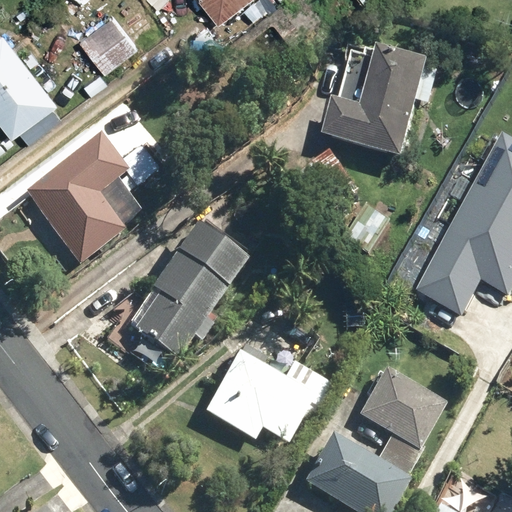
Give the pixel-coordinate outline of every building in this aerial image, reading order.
[(199,0),(218,24),(248,0),(199,0)] [(80,41),(105,74),(138,48),(112,16),(80,41)] [(0,122),(11,137),(57,102),(44,85),(53,79),(43,61),(31,69),(30,67),(38,60),(31,51),(23,57),(2,31),(0,32),(0,122)] [(329,144),(409,167),(436,71),(386,56),(368,116),(340,108),(329,144)] [(109,152),(117,163),(133,151),(125,140),(109,152)] [(21,198),(75,268),(140,220),(114,185),(123,179),(132,192),(154,175),(136,152),(116,168),(96,141),(21,198)] [(326,207),(336,221),(359,204),(349,191),(355,187),(331,153),(295,178),(319,211),(326,207)] [(511,197),(477,258),(511,278),(511,197)] [(365,247),(371,251),(392,222),(372,208),(348,241),(362,251),(365,247)] [(130,329),(179,366),(196,343),(202,347),(215,331),(208,326),(249,271),(201,236),(215,223),(205,211),(186,229),(197,239),(130,329)] [(258,434),(285,449),(322,384),(289,365),(278,384),(235,360),(202,418),(251,446),(258,434)] [(378,466),(407,483),(448,412),(387,377),(361,422),(393,440),(378,466)] [(305,489),(345,511),(396,511),(410,487),(331,442),(305,489)]
